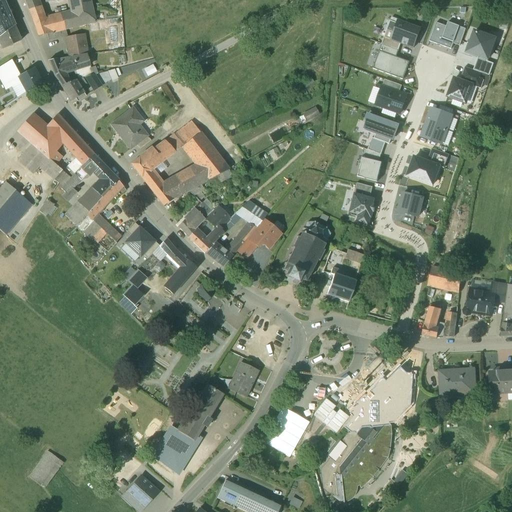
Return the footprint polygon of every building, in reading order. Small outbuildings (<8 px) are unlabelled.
[(39,0),(30,0),(25,1),(38,37),(47,34),(65,30),(66,29),(63,21),(61,14),(45,18),(39,0)] [(66,0),(70,12),(61,14),(63,21),(66,29),(94,23),(94,19),(96,19),(92,0),(66,0)] [(0,36),(14,26),(6,6),(0,8),(0,36)] [(384,38),(391,40),(397,24),(390,21),(384,38)] [(391,40),(401,44),(413,49),(421,29),(398,21),(397,24),(391,40)] [(447,27),(436,23),(429,42),(451,50),(453,44),(459,27),(448,22),(447,27)] [(21,41),(14,26),(0,36),(0,42),(3,49),(21,41)] [(459,27),(453,44),(460,46),(466,29),(459,27)] [(65,30),(47,34),(48,40),(66,36),(65,30)] [(495,39),(475,32),(470,44),(467,52),(473,54),(478,56),(488,60),(495,39)] [(84,35),(66,38),(69,57),(87,54),(86,48),(92,47),(90,36),(84,37),(84,35)] [(382,45),(398,51),(401,44),(391,40),(384,38),(382,45)] [(467,52),(470,44),(467,43),(463,54),(472,57),(473,54),(467,52)] [(382,45),(379,51),(396,57),(398,51),(382,45)] [(373,69),(403,80),(409,62),(396,57),(379,51),(373,69)] [(73,57),(76,69),(88,66),(85,55),(73,57)] [(478,56),(473,70),(481,73),(489,76),(494,64),(487,61),(488,60),(478,56)] [(73,57),(57,60),(57,59),(48,61),(54,76),(61,88),(68,83),(64,73),(76,69),(73,57)] [(12,60),(0,67),(0,79),(5,89),(21,82),(19,77),(20,77),(18,73),(18,72),(12,60)] [(144,70),(147,77),(156,72),(152,65),(144,70)] [(76,69),(79,79),(83,78),(85,77),(91,75),(88,66),(76,69)] [(465,67),(460,81),(472,86),(481,89),(484,80),(479,79),(481,73),(473,70),(465,67)] [(20,77),(19,77),(21,82),(27,93),(41,84),(33,69),(20,77)] [(91,75),(85,77),(94,91),(101,87),(94,74),(91,75)] [(79,79),(75,80),(82,90),(87,86),(83,78),(79,79)] [(454,79),(448,97),(466,104),(472,86),(460,81),(454,79)] [(82,90),(75,80),(68,83),(61,88),(70,102),(76,98),(84,93),(82,90)] [(385,80),(382,87),(399,93),(401,86),(385,80)] [(399,93),(382,87),(376,105),(400,114),(407,96),(399,93)] [(84,93),(76,98),(78,101),(86,96),(84,93)] [(133,108),(111,126),(117,134),(119,132),(133,149),(137,145),(148,137),(134,120),(139,116),(133,108)] [(432,108),(421,137),(441,145),(452,116),(432,108)] [(316,109),(305,115),(310,122),(320,116),(316,109)] [(46,126),(32,114),(17,132),(38,150),(63,122),(56,115),(46,126)] [(363,129),(376,134),(391,139),(393,140),(398,126),(368,115),(363,129)] [(190,120),(165,141),(174,152),(182,146),(199,133),(190,120)] [(63,122),(38,150),(56,165),(57,164),(55,162),(61,156),(54,150),(61,141),(65,146),(69,141),(65,137),(71,131),(63,122)] [(93,155),(71,131),(65,137),(69,141),(65,146),(82,165),(93,155)] [(55,179),(62,171),(56,165),(38,150),(17,132),(10,140),(25,153),(19,160),(35,173),(41,167),(55,179)] [(182,146),(200,170),(208,180),(228,170),(199,133),(182,146)] [(376,134),(374,139),(385,143),(389,144),(391,139),(376,134)] [(148,137),(137,145),(140,149),(151,141),(148,137)] [(367,150),(381,155),(385,143),(374,139),(372,138),(367,150)] [(153,150),(152,148),(139,157),(150,171),(152,169),(174,152),(165,141),(153,150)] [(364,149),(362,158),(379,162),(381,155),(367,150),(364,149)] [(427,162),(439,167),(444,169),(449,155),(432,149),(427,162)] [(107,170),(93,155),(82,165),(80,168),(87,175),(89,176),(92,173),(98,179),(107,170)] [(131,164),(141,178),(150,171),(139,157),(131,164)] [(357,177),(377,182),(382,163),(379,162),(362,158),(361,158),(357,177)] [(427,162),(414,158),(407,176),(433,185),(439,167),(427,162)] [(70,178),(66,182),(73,189),(87,175),(80,168),(70,178)] [(164,185),(152,169),(150,171),(141,178),(153,193),(164,185)] [(118,181),(107,170),(98,179),(100,180),(92,188),(102,197),(104,195),(109,190),(118,182),(118,181)] [(164,185),(153,193),(163,206),(174,199),(178,197),(189,191),(197,186),(200,185),(207,181),(208,180),(200,170),(167,189),(164,185)] [(208,180),(207,181),(210,187),(231,176),(228,170),(208,180)] [(70,178),(62,171),(55,179),(63,186),(66,182),(70,178)] [(109,190),(104,195),(102,197),(96,204),(102,210),(114,196),(123,188),(118,182),(109,190)] [(5,183),(0,188),(0,230),(6,236),(32,205),(5,183)] [(356,183),(353,195),(370,199),(373,187),(356,183)] [(206,190),(200,185),(197,186),(200,191),(202,194),(206,190)] [(197,186),(189,191),(194,196),(200,191),(197,186)] [(92,188),(79,204),(88,213),(96,204),(102,197),(92,188)] [(73,189),(69,193),(74,198),(77,194),(73,189)] [(182,203),(194,196),(189,191),(178,197),(182,203)] [(200,191),(194,196),(199,201),(204,197),(202,194),(200,191)] [(74,198),(69,193),(60,202),(65,207),(74,198)] [(398,212),(418,217),(423,198),(403,193),(398,212)] [(370,199),(353,195),(349,212),(358,215),(356,222),(366,225),(368,217),(369,217),(371,212),(372,212),(373,206),(372,206),(373,200),(370,199)] [(47,200),(39,211),(45,216),(54,205),(47,200)] [(249,201),(235,213),(241,217),(247,222),(256,228),(263,220),(267,214),(249,201)] [(210,212),(201,203),(195,209),(204,219),(205,218),(207,216),(207,215),(210,212)] [(76,227),(78,225),(87,215),(89,213),(89,212),(88,213),(79,204),(66,218),(76,227)] [(96,204),(89,212),(89,213),(87,215),(93,220),(99,213),(102,210),(96,204)] [(210,212),(207,215),(207,216),(205,218),(210,222),(221,211),(217,207),(213,210),(210,212)] [(195,209),(178,227),(188,238),(194,231),(195,230),(204,219),(195,209)] [(221,211),(210,222),(216,228),(218,226),(221,230),(230,222),(231,221),(229,219),(221,211)] [(122,236),(99,213),(93,220),(104,232),(109,227),(120,238),(122,236)] [(235,213),(229,219),(231,221),(230,222),(233,226),(241,217),(235,213)] [(104,232),(93,220),(87,215),(78,225),(108,253),(116,243),(115,242),(104,232)] [(280,234),(263,220),(256,228),(247,239),(256,246),(258,247),(260,245),(263,244),(268,248),(280,234)] [(299,238),(298,238),(298,236),(296,236),(297,238),(293,247),(291,247),(291,248),(293,248),(294,248),(290,255),(289,254),(288,255),(290,256),(286,263),(285,262),(284,263),(286,264),(283,270),(282,270),(282,271),(284,271),(289,273),(288,276),(286,274),(285,276),(287,277),(287,278),(285,283),(294,288),(296,283),(297,283),(297,282),(299,284),(301,280),(304,281),(305,283),(306,282),(305,281),(308,276),(310,277),(311,275),(309,275),(312,268),(314,269),(315,267),(313,267),(317,260),(318,262),(319,262),(319,260),(323,251),(325,251),(324,249),(323,250),(322,250),(324,245),(326,245),(325,243),(326,241),(327,242),(328,241),(326,240),(329,235),(330,235),(330,233),(329,233),(326,229),(327,228),(326,226),(325,227),(322,226),(323,226),(318,223),(317,224),(315,223),(315,221),(313,221),(314,222),(308,223),(307,222),(306,222),(307,223),(304,228),(302,228),(302,229),(303,230),(303,231),(301,232),(301,234),(299,238)] [(247,222),(235,240),(242,245),(247,239),(256,228),(247,222)] [(132,235),(139,227),(135,224),(128,231),(132,235)] [(200,236),(194,231),(188,238),(205,254),(215,243),(214,243),(224,233),(221,230),(218,226),(216,228),(207,237),(205,240),(200,236)] [(120,238),(109,227),(104,232),(115,242),(120,238)] [(155,241),(139,227),(132,235),(125,242),(142,256),(155,241)] [(175,251),(166,239),(158,247),(166,255),(180,269),(185,264),(185,263),(186,262),(175,251)] [(242,245),(237,251),(246,258),(256,246),(247,239),(242,245)] [(224,251),(215,243),(205,254),(223,268),(237,251),(242,245),(235,240),(224,251)] [(158,247),(152,254),(160,261),(166,255),(158,247)] [(364,256),(348,250),(346,259),(362,264),(364,256)] [(434,257),(432,267),(428,285),(459,292),(461,274),(453,272),(446,270),(448,261),(434,257)] [(180,269),(165,287),(166,288),(171,293),(173,294),(195,268),(187,261),(186,262),(185,263),(185,264),(180,269)] [(344,272),(333,268),(331,274),(334,275),(334,274),(342,277),(343,272),(344,272)] [(146,278),(137,270),(127,281),(131,285),(122,295),(124,297),(134,306),(143,296),(136,289),(146,278)] [(342,277),(334,274),(334,275),(331,282),(329,282),(328,286),(330,287),(327,295),(349,302),(356,282),(355,281),(350,280),(342,277)] [(508,286),(492,283),(491,293),(492,293),(491,293),(494,294),(493,301),(505,303),(508,286)] [(208,288),(203,285),(198,289),(200,295),(207,301),(207,300),(212,295),(212,296),(213,296),(208,288)] [(511,285),(508,285),(505,303),(503,315),(511,315),(511,285)] [(166,288),(156,299),(162,304),(171,293),(166,288)] [(491,293),(471,290),(468,307),(465,308),(464,311),(464,314),(467,316),(470,315),(472,312),(491,315),(493,301),(494,294),(491,293),(492,293),(491,293)] [(134,306),(124,297),(119,303),(131,314),(136,308),(134,306)] [(439,309),(429,307),(422,335),(437,338),(439,329),(434,328),(436,320),(439,309)] [(450,312),(448,312),(447,323),(444,338),(453,337),(457,314),(457,308),(451,307),(450,312)] [(511,324),(511,315),(503,315),(500,337),(511,336),(511,324)] [(447,323),(436,320),(434,328),(439,329),(437,338),(444,338),(447,323)] [(255,371),(240,364),(235,373),(239,375),(235,382),(239,384),(235,392),(246,397),(253,382),(250,381),(255,371)] [(383,379),(350,411),(351,412),(349,414),(352,416),(343,427),(350,433),(347,435),(351,439),(361,428),(388,426),(388,423),(392,423),(410,405),(411,390),(412,373),(407,373),(400,367),(386,382),(383,379)] [(474,369),(439,372),(441,396),(453,395),(453,390),(475,389),(474,369)] [(506,369),(499,370),(496,373),(490,373),(491,393),(508,392),(506,369)] [(179,430),(179,431),(178,432),(182,434),(189,438),(193,441),(202,425),(206,427),(211,419),(207,417),(222,394),(207,385),(199,398),(190,412),(186,419),(179,430)] [(199,398),(197,396),(188,411),(190,412),(199,398)] [(186,419),(183,419),(177,429),(179,430),(186,419)] [(351,439),(347,435),(341,443),(338,441),(326,456),(332,461),(327,467),(326,466),(321,472),(323,489),(333,496),(343,504),(343,502),(349,500),(353,496),(355,491),(355,485),(358,484),(360,488),(361,488),(361,487),(370,475),(374,479),(380,471),(378,470),(381,466),(383,457),(389,459),(392,450),(389,449),(387,435),(393,434),(392,425),(388,426),(361,428),(351,439)] [(62,462),(49,451),(44,458),(57,468),(62,462)] [(57,468),(44,458),(27,478),(40,489),(57,468)] [(391,479),(386,486),(393,492),(407,474),(401,470),(393,480),(391,479)] [(139,511),(157,492),(139,476),(120,497),(136,511),(139,511)] [(240,484),(226,477),(225,481),(239,487),(240,484)] [(239,487),(225,481),(217,498),(245,511),(259,511),(265,499),(239,487)] [(300,507),(301,500),(291,498),(289,504),(300,507)] [(277,511),(280,506),(265,499),(259,511),(277,511)]
